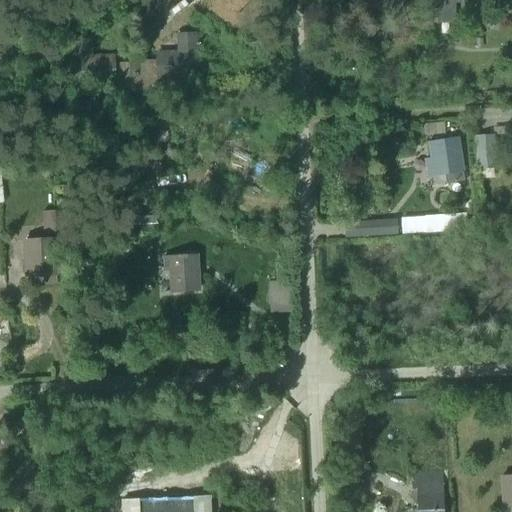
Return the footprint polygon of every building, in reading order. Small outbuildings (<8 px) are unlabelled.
[(453,22),(453,4),(462,4),(462,0),(441,0),(441,22),(453,22)] [(511,0),(480,0),(480,10),(511,11),(511,0)] [(114,94),(159,92),(158,83),(190,82),(190,85),(181,85),(182,90),(198,90),(198,81),(199,81),(198,34),(177,34),(177,52),(155,53),(155,61),(127,63),(127,64),(114,65),(114,55),(93,56),(92,39),(70,40),(73,86),(113,84),(114,94)] [(424,136),(443,134),(442,124),(423,126),(424,136)] [(478,172),(497,170),(494,136),(475,137),(478,172)] [(445,185),(464,182),(457,139),(428,144),(430,159),(424,160),(427,178),(444,175),(445,185)] [(43,235),(60,234),(59,217),(62,217),(62,213),(54,214),(54,212),(42,213),(43,235)] [(466,231),(465,215),(425,217),(422,218),(401,220),(402,235),(424,234),(426,235),(466,231)] [(369,237),(397,235),(396,221),(369,222),(369,237)] [(57,277),(59,277),(57,239),(22,240),(24,279),(44,278),(45,286),(57,286),(57,277)] [(169,294),(200,293),(198,255),(161,257),(161,261),(163,261),(163,268),(162,269),(162,272),(168,272),(169,294)] [(269,314),(293,313),(291,282),(268,282),(269,314)] [(225,346),(240,346),(241,315),(227,315),(225,346)] [(413,511),(442,511),(442,474),(411,475),(412,498),(416,498),(417,510),(413,510),(413,511)] [(502,509),(511,508),(511,476),(500,477),(502,509)] [(123,502),(123,511),(209,511),(209,499),(123,502)]
